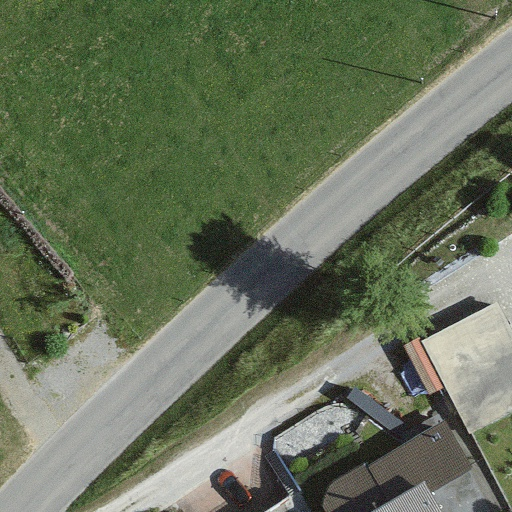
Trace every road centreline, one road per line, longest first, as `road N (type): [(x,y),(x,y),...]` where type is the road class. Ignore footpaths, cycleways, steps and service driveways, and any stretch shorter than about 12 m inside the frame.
road 1 (tertiary): [(511,64),(143,387),(32,511)]
road 2 (unknown): [(135,511),(353,374),(511,307)]
